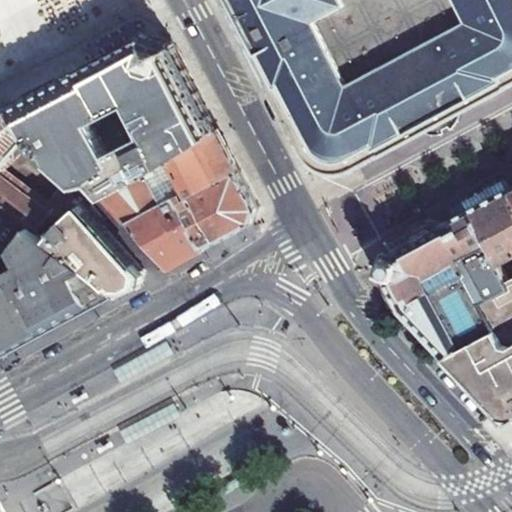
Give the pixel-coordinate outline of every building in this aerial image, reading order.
[(511,0),(230,0),(245,28),(311,156),(317,163),(325,169),(333,171),(342,171),(349,169),(453,114),(511,82),(511,0)] [(26,98),(13,104),(35,145),(79,183),(92,180),(106,196),(193,146),(193,142),(217,128),(212,120),(174,45),(156,40),(143,36),(81,69),(74,72),(26,98)] [(0,196),(4,200),(48,233),(61,216),(83,202),(73,191),(79,183),(35,145),(13,104),(6,108),(0,110),(0,196)] [(193,146),(106,196),(129,221),(180,197),(204,249),(205,249),(212,245),(255,222),(260,206),(242,173),(218,128),(217,128),(193,142),(193,146)] [(511,278),(511,186),(493,196),(475,206),(510,280),(511,278)] [(0,205),(4,200),(0,196),(0,286),(8,284),(3,268),(17,257),(0,243),(0,205)] [(180,197),(129,221),(151,245),(171,267),(188,257),(204,249),(180,197)] [(48,233),(4,200),(0,205),(0,243),(17,257),(3,268),(8,284),(0,286),(0,360),(15,352),(56,330),(89,312),(122,294),(106,278),(48,233)] [(61,216),(48,233),(106,278),(122,294),(142,284),(146,270),(90,209),(83,202),(61,216)] [(510,280),(475,206),(456,216),(455,214),(422,232),(387,251),(382,267),(404,306),(423,326),(483,294),(484,297),(511,282),(510,280)] [(511,278),(510,280),(511,282),(484,297),(499,326),(450,353),(502,409),(511,411),(511,278)] [(483,294),(423,326),(449,354),(450,353),(499,326),(484,297),(483,294)]
